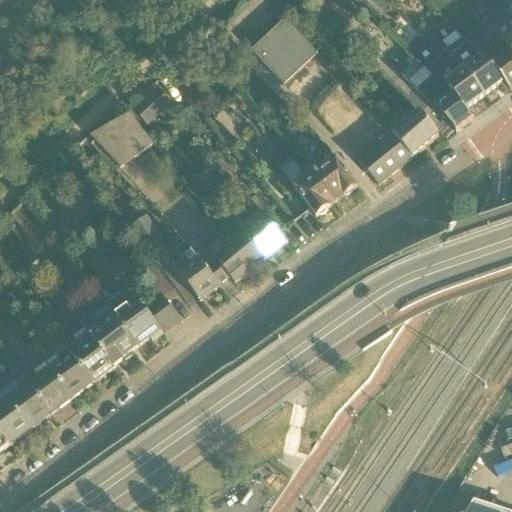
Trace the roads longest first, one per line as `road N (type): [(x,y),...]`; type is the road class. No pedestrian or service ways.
road 1 (unclassified): [(0,503),(511,127)]
road 2 (tertiary): [(74,511),(370,302),(511,246)]
